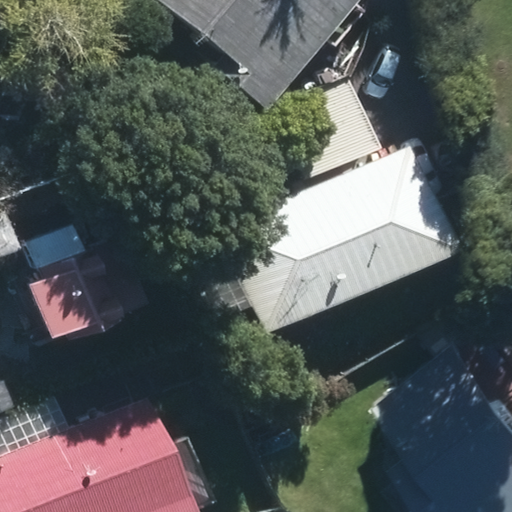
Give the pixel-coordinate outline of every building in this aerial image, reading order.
[(174,0),(153,27),(252,103),(331,0),(174,0)] [(338,86),(272,115),(296,170),(363,141),(338,86)] [(401,153),(215,235),(254,323),(440,241),(401,153)] [(2,218),(0,218),(0,252),(14,247),(2,218)] [(85,258),(18,284),(37,332),(104,305),(85,258)] [(428,441),(404,460),(443,511),(511,511),(511,385),(491,358),(411,419),(428,441)] [(140,390),(0,447),(0,511),(181,511),(189,509),(140,390)]
